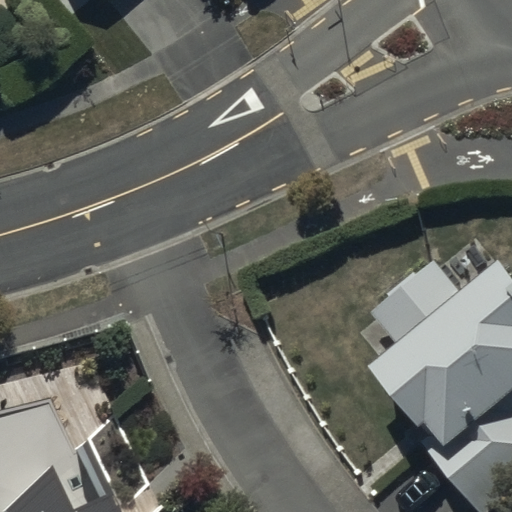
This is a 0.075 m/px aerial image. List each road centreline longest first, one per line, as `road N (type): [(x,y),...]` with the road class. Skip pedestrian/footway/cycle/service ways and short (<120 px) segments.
road 1 (residential): [(454,0),(279,124),(138,192)]
road 2 (residential): [(138,192),(235,402),(316,511)]
road 3 (residential): [(138,192),(0,235)]
